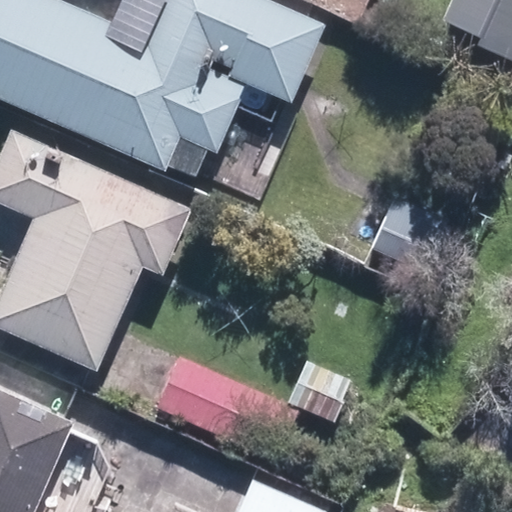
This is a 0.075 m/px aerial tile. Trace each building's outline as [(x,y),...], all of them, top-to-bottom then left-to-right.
[(90,0),(2,0),(0,5),(0,86),(179,167),(182,159),(206,170),(217,144),(229,150),(261,80),(304,100),(341,19),(297,0),(130,0),(124,15),(90,0)] [(511,46),(511,0),(467,0),(462,12),(500,29),(495,39),(511,46)] [(207,200),(25,120),(0,177),(0,187),(50,210),(2,319),(108,365),(153,262),(175,272),(207,200)] [(466,220),(409,191),(384,241),(440,270),(466,220)] [(309,405),(190,352),(167,403),(286,456),(309,405)] [(363,375),(317,356),(300,396),(346,415),(363,375)] [(0,511),(41,511),(87,410),(12,377),(10,382),(0,377),(0,511)] [(332,511),(337,503),(263,470),(243,511),(332,511)]
